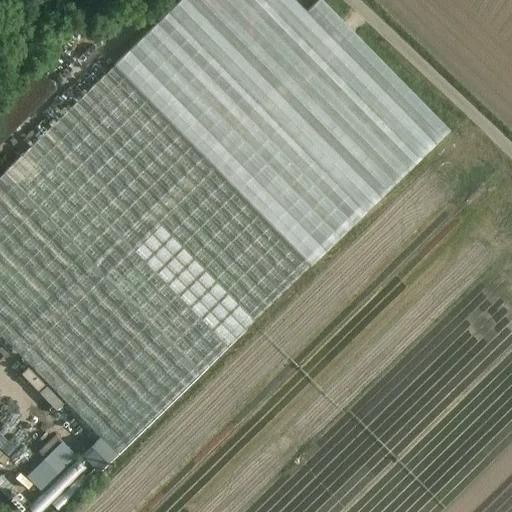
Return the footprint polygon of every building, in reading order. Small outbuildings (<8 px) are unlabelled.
[(294,0),(181,0),(113,67),(310,266),(449,129),(321,0),(320,0),(307,13),(294,0)] [(33,65),(0,97),(0,143),(56,88),(33,65)] [(113,67),(0,177),(0,336),(98,438),(82,455),(97,473),(310,266),(113,67)] [(45,460),(63,443),(55,435),(38,453),(45,460)] [(45,460),(28,477),(41,490),(76,456),(63,443),(45,460)] [(86,469),(77,459),(27,508),(30,511),(42,511),(51,504),(82,474),(86,469)] [(59,511),(90,482),(82,474),(51,504),(59,511)]
